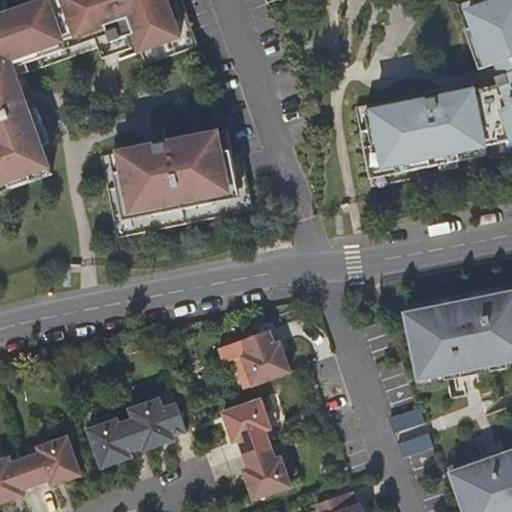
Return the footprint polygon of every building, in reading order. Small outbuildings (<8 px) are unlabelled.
[(5,4),(0,5),(0,185),(7,183),(9,190),(51,175),(41,147),(49,144),(37,110),(29,112),(26,105),(22,95),(16,77),(25,75),(29,73),(23,57),(41,51),(44,58),(95,40),(98,49),(102,60),(106,59),(113,56),(131,49),(127,38),(134,36),(140,53),(180,39),(168,4),(178,0),(37,0),(7,11),(5,4)] [(0,0),(0,193),(9,190),(7,183),(0,185),(0,5),(5,4),(7,11),(37,0),(0,0)] [(180,39),(140,53),(145,66),(197,47),(180,0),(178,0),(168,4),(180,39)] [(511,0),(478,0),(481,8),(467,12),(479,46),(472,49),(479,69),(482,79),(467,85),(456,89),(447,91),(447,90),(441,91),(425,94),(426,101),(365,113),(368,131),(360,132),(370,180),(460,162),(458,153),(511,141),(511,0)] [(472,0),(456,6),(472,49),(479,46),(467,12),(481,8),(478,0),(472,0)] [(29,73),(98,49),(95,40),(44,58),(41,51),(23,57),(29,73)] [(426,101),(425,94),(355,108),(360,132),(368,131),(365,113),(426,101)] [(179,127),(164,130),(167,144),(182,141),(179,127)] [(140,138),(142,149),(119,154),(123,173),(114,174),(120,205),(129,204),(131,214),(149,210),(150,217),(213,204),(212,197),(230,193),(228,184),(237,181),(232,158),(231,151),(222,153),(218,134),(167,144),(164,130),(152,133),(153,135),(146,137),(140,138)] [(227,132),(218,134),(222,153),(231,151),(227,132)] [(511,141),(458,153),(460,162),(370,180),(371,187),(511,159),(511,141)] [(123,173),(119,154),(101,158),(117,239),(253,212),(247,183),(241,156),(232,158),(237,181),(228,184),(230,193),(212,197),(213,204),(150,217),(149,210),(131,214),(129,204),(120,205),(114,174),(123,173)] [(421,319),(407,322),(419,380),(492,364),(511,360),(511,301),(506,303),(503,289),(484,293),(485,300),(439,309),(438,302),(418,306),(421,319)] [(242,357),(244,362),(253,387),(291,373),(280,344),(275,346),(270,331),(242,342),(247,356),(242,357)] [(244,362),(235,365),(244,390),(253,387),(244,362)] [(155,397),(157,401),(159,401),(163,410),(177,405),(172,391),(155,397)] [(269,397),(260,401),(269,426),(278,423),(269,397)] [(133,421),(134,420),(143,449),(144,452),(174,441),(173,438),(187,434),(177,405),(163,410),(159,401),(157,401),(129,411),(133,421)] [(260,401),(223,414),(233,444),(238,442),(243,456),(271,446),(266,432),(271,430),(269,426),(260,401)] [(89,421),(92,430),(117,421),(114,412),(89,421)] [(92,430),(88,432),(101,469),(130,459),(129,454),(143,449),(134,420),(133,421),(119,426),(117,421),(92,430)] [(39,439),(43,447),(67,439),(64,430),(39,439)] [(40,454),(26,459),(36,487),(50,482),(51,487),(81,477),(67,439),(43,447),(38,449),(40,454)] [(248,470),(243,472),(254,501),(291,488),(283,463),(281,459),(276,460),(271,446),(243,456),(248,470)] [(511,511),(511,452),(479,465),(452,474),(465,511),(511,511)] [(36,487),(26,459),(12,464),(10,459),(5,461),(0,462),(0,504),(23,497),(21,492),(36,487)] [(291,460),(283,463),(291,488),(300,484),(291,460)] [(363,511),(361,506),(357,508),(352,493),(323,503),(326,511),(363,511)] [(312,511),(326,511),(323,503),(312,507),(313,511),(312,511)]
